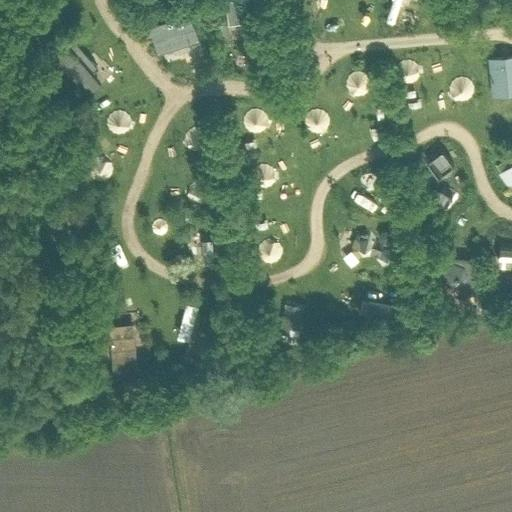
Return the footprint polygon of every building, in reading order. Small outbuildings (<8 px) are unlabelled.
[(259,0),(227,0),(231,20),(262,15),(259,0)] [(189,10),(151,23),(159,48),(197,35),(189,10)] [(511,66),(491,68),(493,95),(511,93),(511,66)] [(267,103),(256,105),(259,119),(270,117),(267,103)] [(256,105),(244,107),(248,140),(260,138),(256,105)] [(511,113),(494,118),(497,132),(511,128),(511,113)] [(213,181),(210,141),(198,142),(199,156),(187,157),(187,169),(200,168),(201,182),(213,181)] [(425,160),(438,177),(452,166),(438,149),(425,160)] [(430,198),(443,207),(450,197),(437,187),(430,198)] [(375,213),(387,212),(384,188),(372,190),(375,213)] [(216,225),(189,227),(191,248),(201,247),(202,270),(218,269),(216,225)] [(511,262),(511,240),(500,239),(498,261),(511,262)] [(444,268),(442,281),(459,281),(464,295),(475,287),(477,273),(469,262),(456,260),(444,268)] [(285,308),(280,329),(289,331),(290,326),(299,328),(304,304),(295,303),(294,310),(285,308)] [(133,334),(110,336),(113,373),(137,371),(133,334)]
